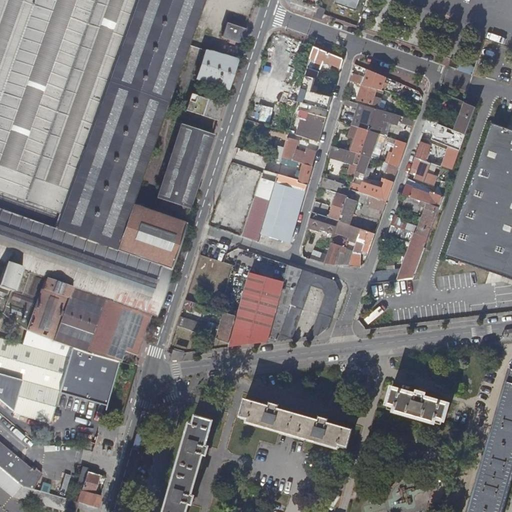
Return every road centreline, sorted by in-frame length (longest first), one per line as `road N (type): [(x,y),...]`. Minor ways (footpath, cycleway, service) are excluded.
road 1 (residential): [(356,44),(437,73),(362,282)]
road 2 (tertiary): [(194,228),(266,12)]
road 3 (residential): [(294,260),(356,44)]
road 4 (residential): [(163,373),(338,347)]
road 5 (residential): [(338,347),(511,327)]
road 6 (tertiary): [(150,375),(194,228)]
road 7 (residential): [(143,511),(174,411),(163,373)]
road 8 (tertiary): [(113,511),(150,375)]
